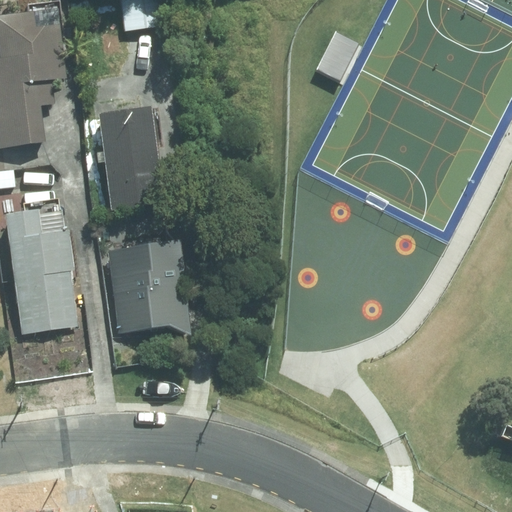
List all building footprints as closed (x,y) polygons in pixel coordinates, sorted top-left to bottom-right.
[(167,25),(163,0),(120,0),(125,30),(167,25)] [(35,27),(33,11),(0,14),(0,148),(45,144),(40,104),(54,102),(51,78),(66,76),(60,24),(35,27)] [(329,30),(312,67),(338,78),(355,41),(329,30)] [(166,204),(154,105),(102,112),(115,210),(166,204)] [(0,189),(16,187),(13,169),(0,171),(0,189)] [(21,211),(19,194),(0,196),(0,221),(7,221),(21,333),(78,327),(71,271),(74,270),(70,230),(42,234),(39,209),(21,211)] [(171,325),(191,334),(179,240),(109,251),(118,334),(171,325)] [(511,449),(483,439),(470,476),(511,491),(511,449)]
